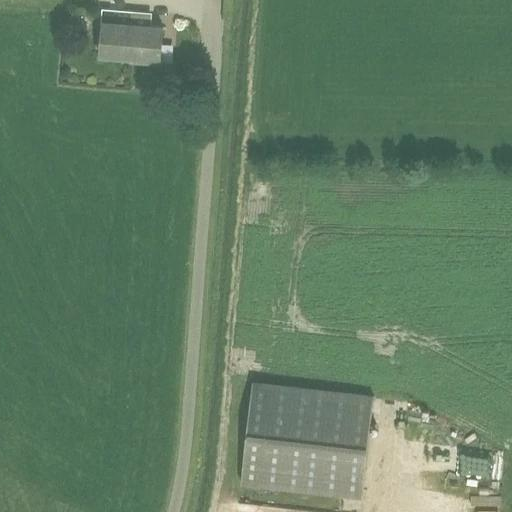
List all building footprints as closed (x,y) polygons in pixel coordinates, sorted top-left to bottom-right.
[(131,58),(133,33),(128,32),(130,10),(102,8),(100,22),(102,22),(99,55),(131,58)] [(159,62),(162,26),(148,24),(149,17),(145,16),(145,11),(130,10),(128,32),(133,33),(131,58),(130,59),(159,62)] [(362,497),(374,396),(252,382),(241,483),(362,497)] [(509,479),(511,452),(423,445),(421,472),(509,479)] [(434,511),(431,501),(422,503),(424,511),(434,511)]
